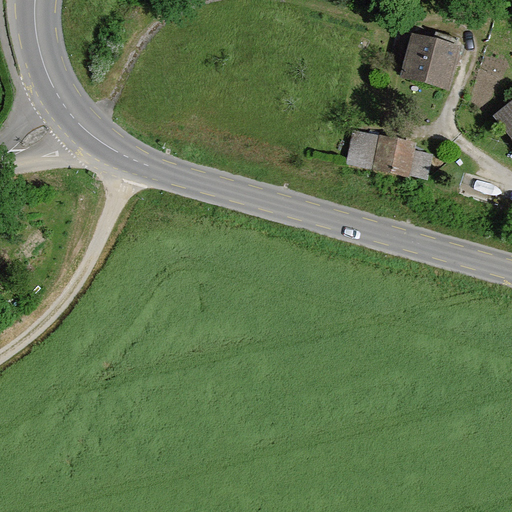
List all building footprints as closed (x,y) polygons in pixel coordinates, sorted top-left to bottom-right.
[(456,50),(411,39),(400,79),(446,90),(456,50)] [(511,104),(494,119),(511,140),(511,104)] [(372,171),(379,138),(353,132),(345,165),(372,171)] [(413,146),(379,138),(372,171),(406,178),(406,177),(412,152),(413,146)] [(432,156),(412,152),(406,177),(426,181),(432,156)]
